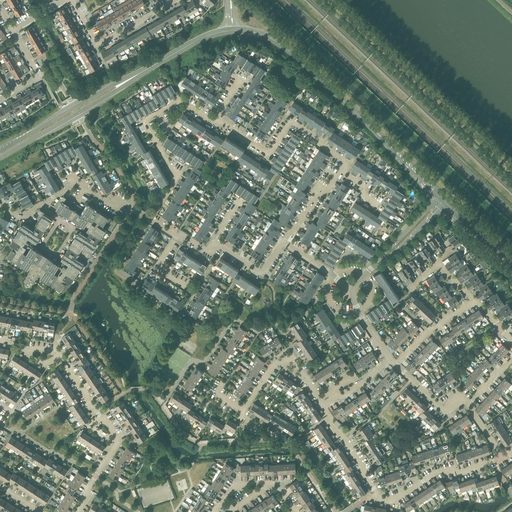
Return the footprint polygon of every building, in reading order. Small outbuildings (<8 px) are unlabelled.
[(130,0),(129,0),(126,2),(127,4),(131,12),(136,9),(131,2),(132,2),(130,0)] [(130,0),(132,2),(131,2),(136,9),(140,7),(136,0),(130,0)] [(188,4),(194,14),(199,11),(193,0),(192,1),(188,4)] [(126,2),(121,5),(123,7),(127,15),(131,12),(127,4),(126,2)] [(19,3),(10,8),(13,11),(12,12),(10,11),(8,13),(9,15),(20,8),(22,7),(19,3)] [(194,14),(188,4),(184,6),(188,14),(187,14),(189,17),(194,14)] [(118,9),(123,17),(127,15),(123,7),(121,5),(117,7),(118,9)] [(183,16),(187,14),(188,14),(184,6),(183,6),(179,8),(183,16)] [(25,12),(22,7),(20,8),(9,15),(10,16),(13,15),(13,13),(14,13),(16,17),(25,12)] [(58,17),(70,10),(69,8),(67,9),(66,11),(63,8),(56,12),(58,17)] [(174,11),(179,19),(183,16),(179,8),(174,11)] [(114,12),(118,20),(123,17),(118,9),(114,12)] [(70,10),(58,17),(61,21),(69,17),(67,13),(69,13),(71,12),(70,10)] [(179,19),(174,11),(170,14),(174,22),(179,19)] [(109,14),(114,22),(118,20),(114,12),(109,14)] [(114,22),(109,14),(105,17),(109,25),(114,22)] [(174,22),(170,14),(165,16),(170,24),(174,22)] [(170,24),(165,16),(161,19),(165,27),(170,24)] [(58,23),(61,27),(63,26),(75,19),(74,17),(72,18),(71,20),(69,17),(61,21),(58,23)] [(109,25),(105,17),(100,20),(105,27),(109,25)] [(75,19),(63,26),(66,30),(74,26),(72,22),(74,22),(76,21),(75,19)] [(156,21),(161,29),(165,27),(161,19),(156,21)] [(105,27),(100,20),(96,22),(100,30),(105,27)] [(161,29),(156,21),(152,24),(156,32),(161,29)] [(156,32),(152,24),(147,27),(152,34),(156,32)] [(23,38),(35,31),(32,26),(24,31),(26,35),(24,35),(22,36),(23,38)] [(74,26),(66,30),(68,35),(80,28),(79,26),(77,27),(76,29),(74,26)] [(142,30),(146,38),(151,35),(146,27),(142,30)] [(71,39),(79,34),(77,31),(78,31),(79,31),(81,30),(80,28),(68,35),(66,36),(69,40),(71,39)] [(137,32),(142,40),(146,38),(142,30),(137,32)] [(35,31),(23,38),(24,40),(26,38),(27,37),(27,36),(29,40),(38,35),(35,31)] [(133,35),(138,43),(142,40),(137,32),(133,35)] [(79,34),(71,39),(74,44),(82,39),(81,39),(85,37),(84,35),(82,36),(82,37),(81,38),(79,34)] [(27,45),(28,47),(41,40),(38,35),(29,40),(32,44),(31,44),(29,44),(27,45)] [(129,37),(133,45),(138,43),(133,35),(129,37)] [(124,40),(129,48),(133,45),(129,37),(124,40)] [(35,49),(43,45),(41,40),(28,47),(29,49),(31,48),(32,46),(33,46),(35,49)] [(120,43),(124,50),(129,48),(124,40),(120,43)] [(89,44),(88,42),(88,41),(86,43),(85,44),(85,45),(83,42),(83,41),(75,46),(78,50),(89,44)] [(115,45),(120,53),(124,50),(120,43),(115,45)] [(90,46),(89,44),(78,50),(80,55),(84,52),(88,50),(86,47),(86,46),(88,47),(90,46)] [(43,45),(35,49),(37,53),(36,54),(35,53),(32,55),(34,57),(38,54),(46,49),(43,45)] [(120,53),(115,45),(110,48),(111,48),(115,56),(120,53)] [(4,52),(9,61),(13,58),(11,54),(16,51),(14,47),(4,52)] [(106,51),(112,61),(117,58),(115,56),(111,48),(106,51)] [(238,64),(243,56),(241,54),(243,50),(241,49),(233,61),(238,64)] [(90,53),(88,50),(84,52),(80,55),(83,59),(86,57),(94,52),(93,50),(91,51),(91,53),(90,53)] [(112,61),(106,51),(102,54),(102,53),(101,53),(107,64),(112,61)] [(9,61),(4,52),(0,54),(0,60),(2,59),(4,63),(5,63),(9,61)] [(9,61),(14,69),(18,66),(16,63),(21,60),(19,55),(18,52),(16,53),(18,55),(13,58),(9,61)] [(85,64),(93,59),(91,55),(92,55),(93,55),(95,54),(94,52),(86,57),(83,59),(85,64)] [(243,56),(238,64),(242,67),(250,55),(248,54),(245,58),(243,56)] [(247,70),(252,62),(250,60),(252,56),(250,55),(242,67),(247,70)] [(93,59),(85,64),(88,68),(99,61),(98,59),(96,60),(96,62),(95,62),(93,59)] [(252,73),(259,61),(257,59),(254,63),(252,62),(247,70),(252,73)] [(14,69),(19,78),(23,75),(21,71),(26,68),(23,63),(24,63),(23,60),(21,61),(23,63),(18,66),(14,69)] [(14,69),(9,61),(5,63),(4,63),(0,65),(0,67),(2,71),(7,68),(9,71),(14,69)] [(100,63),(99,61),(88,68),(90,72),(98,68),(96,64),(97,64),(99,64),(100,63)] [(259,61),(252,73),(256,76),(261,68),(259,66),(261,62),(259,61)] [(235,68),(227,63),(226,66),(223,64),(221,66),(232,73),(235,68)] [(261,68),(256,76),(261,79),(268,67),(266,65),(263,69),(261,68)] [(232,73),(221,66),(220,68),(223,70),(221,72),(229,78),(232,73)] [(19,78),(14,69),(9,71),(5,74),(3,72),(2,72),(3,75),(4,74),(7,79),(12,76),(14,80),(19,78)] [(215,75),(226,82),(229,78),(221,72),(220,75),(217,73),(215,75)] [(226,82),(215,75),(214,77),(217,79),(215,82),(223,87),(226,82)] [(186,88),(193,77),(191,76),(189,79),(186,77),(181,85),(186,88)] [(191,91),(196,83),(193,82),(195,79),(193,77),(186,88),(191,91)] [(261,85),(253,80),(250,85),(261,92),(262,90),(259,88),(261,85)] [(36,89),(34,91),(38,98),(43,95),(39,89),(42,88),(39,82),(34,85),(36,89)] [(196,83),(191,91),(195,94),(202,83),(200,82),(198,85),(196,83)] [(202,83),(195,94),(200,97),(205,89),(202,87),(204,84),(202,83)] [(166,87),(173,99),(175,97),(173,94),(176,93),(171,85),(166,87)] [(247,89),(255,94),(256,92),(259,94),(261,92),(250,85),(247,89)] [(173,99),(166,87),(162,90),(166,98),(169,97),(170,100),(173,99)] [(27,89),(33,101),(38,98),(34,91),(31,92),(29,88),(27,89)] [(204,100),(211,89),(209,88),(207,91),(205,89),(200,97),(204,100)] [(24,96),(29,104),(33,101),(27,89),(25,91),(27,94),(24,96)] [(211,89),(204,100),(209,103),(214,95),(211,93),(213,90),(211,89)] [(244,94),(255,101),(256,99),(253,97),(255,94),(247,89),(244,94)] [(166,98),(162,90),(157,93),(163,104),(166,103),(164,100),(166,98)] [(163,104),(157,93),(152,96),(154,99),(157,104),(159,102),(161,105),(163,104)] [(214,95),(209,103),(213,106),(220,95),(218,93),(216,96),(214,95)] [(17,95),(24,106),(29,104),(24,96),(22,98),(20,94),(17,95)] [(255,101),(244,94),(241,98),(246,101),(246,102),(249,104),(250,101),(253,103),(255,101)] [(15,101),(21,111),(25,109),(24,106),(17,95),(15,96),(18,100),(15,101)] [(276,102),(284,107),(287,102),(275,95),(274,97),(278,100),(276,102)] [(147,97),(154,110),(159,107),(157,104),(154,99),(151,100),(149,96),(147,97)] [(243,106),(246,102),(246,101),(241,98),(238,96),(236,99),(233,97),(232,99),(243,106)] [(154,110),(147,97),(145,99),(147,103),(145,104),(149,112),(154,110)] [(8,100),(16,114),(21,111),(15,101),(12,103),(10,99),(8,100)] [(243,106),(232,99),(231,101),(234,103),(232,106),(240,111),(243,106)] [(6,107),(11,116),(16,114),(8,100),(6,101),(8,105),(6,107)] [(149,112),(145,104),(142,106),(140,102),(137,103),(144,115),(149,112)] [(284,107),(276,102),(275,104),(270,102),(269,104),(281,112),(284,107)] [(292,115),(299,105),(294,102),(289,109),(291,111),(289,114),(292,115)] [(144,115),(137,103),(135,104),(138,108),(135,110),(140,118),(144,115)] [(11,116),(6,107),(3,108),(1,105),(0,104),(0,108),(5,117),(6,119),(11,116)] [(270,111),(278,116),(281,112),(269,104),(268,106),(272,109),(270,111)] [(299,105),(292,115),(294,117),(296,114),(298,115),(303,108),(299,105)] [(240,111),(232,106),(231,108),(227,106),(226,108),(237,115),(240,111)] [(140,118),(135,110),(133,111),(130,107),(128,108),(135,120),(140,118)] [(135,120),(128,108),(126,110),(128,114),(126,115),(130,123),(135,120)] [(237,115),(226,108),(225,110),(228,112),(226,115),(234,120),(237,115)] [(303,108),(298,115),(300,117),(298,120),(301,121),(308,111),(303,108)] [(263,113),(275,121),(278,116),(270,111),(269,114),(265,111),(263,113)] [(307,121),(312,114),(308,111),(301,121),(303,123),(305,120),(307,121)] [(126,126),(130,123),(126,115),(123,117),(121,112),(119,114),(126,126)] [(183,124),(190,113),(188,112),(186,115),(183,113),(178,121),(183,124)] [(190,113),(183,124),(188,127),(193,119),(190,118),(192,115),(190,113)] [(275,121),(263,113),(262,115),(266,118),(264,120),(272,125),(275,121)] [(312,114),(307,121),(309,123),(306,128),(309,129),(310,127),(317,117),(312,114)] [(317,117),(310,127),(312,129),(314,126),(316,127),(321,119),(317,117)] [(192,130),(199,119),(197,118),(195,121),(193,119),(188,127),(192,130)] [(199,119),(192,130),(197,133),(202,125),(199,124),(201,121),(199,119)] [(318,135),(326,122),(321,119),(316,127),(319,129),(315,134),(318,135)] [(257,122),(269,130),(272,125),(264,120),(263,123),(259,120),(257,122)] [(269,130),(257,122),(256,124),(260,127),(258,129),(266,134),(269,130)] [(325,133),(330,125),(326,122),(318,135),(320,136),(323,132),(325,133)] [(125,132),(133,128),(131,123),(123,128),(125,132)] [(201,136),(208,125),(206,124),(204,127),(202,125),(197,133),(201,136)] [(208,125),(201,136),(206,139),(211,131),(208,130),(210,127),(208,125)] [(330,136),(335,128),(330,125),(325,133),(327,135),(330,136)] [(125,139),(136,133),(133,128),(125,132),(127,135),(124,137),(125,139)] [(335,128),(330,136),(328,139),(330,141),(328,144),(330,145),(338,134),(333,131),(335,128)] [(266,134),(258,129),(257,132),(253,129),(251,131),(263,139),(266,134)] [(210,142),(217,131),(215,130),(213,133),(211,131),(206,139),(210,142)] [(217,131),(210,142),(214,144),(219,136),(217,135),(219,132),(217,131)] [(291,138),(298,143),(301,138),(291,131),(289,133),(292,135),(291,138)] [(131,142),(139,137),(136,133),(125,139),(126,141),(129,139),(131,142)] [(167,148),(172,140),(170,139),(173,135),(170,133),(163,145),(167,148)] [(337,145),(342,137),(338,134),(330,145),(333,147),(335,144),(337,145)] [(226,148),(234,136),(231,135),(229,139),(226,137),(221,145),(226,148)] [(219,136),(214,144),(217,146),(222,138),(219,136)] [(234,136),(226,148),(231,151),(236,143),(233,141),(236,137),(234,136)] [(139,137),(131,142),(132,144),(129,146),(130,148),(141,142),(139,137)] [(342,137),(337,145),(339,147),(337,150),(340,151),(347,140),(342,137)] [(172,151),(180,139),(177,138),(175,142),(172,140),(167,148),(172,151)] [(298,143),(291,138),(289,140),(286,138),(285,140),(295,147),(298,143)] [(77,154),(85,149),(84,147),(88,144),(87,142),(85,143),(83,139),(79,142),(81,145),(75,149),(77,154)] [(172,151),(176,154),(184,143),(181,141),(182,141),(180,139),(172,151)] [(295,147),(285,140),(283,142),(286,144),(285,147),(292,152),(295,147)] [(346,151),(351,143),(347,140),(340,151),(342,153),(344,150),(346,151)] [(236,143),(231,151),(235,154),(243,142),(240,141),(238,145),(236,143)] [(141,142),(130,148),(132,151),(135,149),(136,151),(144,147),(141,142)] [(243,142),(235,154),(240,157),(245,149),(242,147),(245,143),(243,142)] [(351,143),(346,151),(348,153),(346,156),(349,157),(356,146),(351,143)] [(181,157),(189,145),(187,144),(184,148),(182,146),(177,154),(181,157)] [(186,160),(191,152),(188,151),(191,147),(189,145),(181,157),(186,160)] [(356,146),(349,157),(351,158),(353,155),(355,157),(360,149),(356,146)] [(144,147),(136,151),(138,154),(134,155),(136,158),(142,154),(147,151),(144,147)] [(292,152),(285,147),(283,149),(280,147),(279,149),(289,157),(292,152)] [(145,159),(153,154),(151,152),(155,150),(153,148),(147,151),(142,154),(145,159)] [(63,151),(70,162),(72,161),(70,158),(73,157),(68,149),(63,151)] [(85,149),(77,154),(80,158),(92,151),(91,149),(87,152),(85,149)] [(279,156),(286,161),(289,157),(279,149),(277,152),(280,153),(279,156)] [(190,163),(197,151),(196,150),(193,154),(191,152),(186,160),(190,163)] [(316,155),(324,160),(325,157),(328,159),(330,157),(319,150),(316,155)] [(59,154),(63,162),(66,161),(67,164),(70,162),(63,151),(59,154)] [(83,163),(91,158),(89,156),(93,154),(92,151),(80,158),(81,160),(83,163)] [(194,166),(200,158),(197,157),(200,153),(197,151),(190,163),(194,166)] [(63,162),(59,154),(54,157),(60,168),(63,167),(61,163),(63,162)] [(148,164),(159,157),(157,155),(154,157),(153,154),(145,159),(148,164)] [(247,155),(242,163),(239,167),(242,168),(244,164),(247,166),(252,158),(247,155)] [(313,159),(324,166),(325,164),(322,162),(324,160),(316,155),(313,159)] [(200,158),(194,166),(199,169),(207,157),(205,156),(202,160),(200,158)] [(252,158),(247,166),(251,169),(258,158),(256,156),(254,159),(252,158)] [(273,159),(284,166),(286,161),(279,156),(277,158),(274,156),(273,159)] [(49,159),(54,167),(56,166),(58,169),(60,168),(54,157),(49,159)] [(150,168),(158,164),(157,161),(160,159),(159,157),(148,164),(150,168)] [(91,158),(83,163),(85,168),(98,161),(96,158),(92,161),(91,158)] [(256,172),(261,164),(259,162),(260,159),(258,158),(251,169),(256,172)] [(284,166),(273,159),(271,161),(274,163),(273,165),(281,170),(284,166)] [(310,164),(318,169),(319,166),(322,168),(324,166),(313,159),(310,164)] [(355,173),(362,163),(357,160),(352,167),(354,169),(352,172),(355,173)] [(98,161),(85,168),(88,173),(91,171),(96,168),(95,165),(99,163),(98,161)] [(361,173),(366,166),(362,163),(355,173),(357,175),(359,172),(361,173)] [(158,164),(150,168),(153,173),(164,167),(163,164),(160,166),(158,164)] [(261,164),(256,172),(258,173),(256,177),(258,179),(265,167),(261,164)] [(318,169),(310,164),(307,168),(318,175),(319,173),(316,171),(318,169)] [(41,175),(49,170),(46,165),(34,172),(35,175),(40,172),(41,175)] [(364,179),(371,169),(366,166),(361,173),(363,175),(361,178),(364,179)] [(164,167),(153,173),(156,178),(164,173),(162,171),(165,169),(164,167)] [(265,178),(270,170),(265,167),(258,179),(260,180),(263,176),(265,178)] [(96,168),(91,171),(97,180),(108,173),(106,171),(103,173),(102,170),(99,172),(96,168)] [(318,175),(307,168),(304,173),(312,178),(313,175),(316,177),(318,175)] [(371,169),(364,179),(366,181),(368,178),(370,179),(375,172),(371,169)] [(40,182),(52,175),(49,170),(41,175),(42,177),(38,180),(40,182)] [(199,176),(191,170),(190,173),(187,171),(185,173),(196,180),(199,176)] [(270,170),(265,178),(267,179),(265,183),(267,185),(275,173),(270,170)] [(373,185),(380,175),(375,172),(370,179),(372,181),(371,184),(373,185)] [(108,173),(97,180),(99,185),(107,180),(106,178),(109,176),(108,173)] [(164,173),(156,178),(158,182),(169,176),(168,174),(165,175),(164,173)] [(196,180),(185,173),(184,175),(187,177),(185,180),(193,185),(196,180)] [(301,177),(312,184),(313,182),(310,180),(312,178),(304,173),(301,177)] [(46,184),(54,179),(52,175),(40,182),(41,184),(45,182),(46,184)] [(231,190),(236,182),(234,180),(236,176),(234,175),(226,187),(231,190)] [(380,175),(373,185),(375,187),(377,184),(379,185),(384,177),(380,175)] [(384,177),(379,185),(384,188),(391,176),(389,175),(387,179),(384,177)] [(169,176),(158,182),(161,187),(169,183),(168,180),(171,178),(169,176)] [(388,191),(393,183),(391,182),(393,178),(391,176),(384,188),(388,191)] [(312,184),(301,177),(298,182),(306,187),(307,184),(310,186),(312,184)] [(15,190),(23,185),(21,183),(26,180),(24,178),(12,185),(15,190)] [(45,191),(57,184),(54,179),(46,184),(48,187),(44,189),(45,191)] [(236,193),(243,181),(241,179),(238,184),(236,182),(231,190),(236,193)] [(102,189),(113,183),(112,181),(109,182),(107,180),(99,185),(102,189)] [(193,185),(185,180),(184,182),(181,180),(179,182),(190,189),(193,185)] [(240,196),(245,188),(243,186),(245,182),(243,181),(236,193),(240,196)] [(5,185),(10,193),(11,192),(15,190),(12,185),(10,182),(5,185)] [(180,188),(187,194),(190,189),(179,182),(178,184),(181,186),(180,188)] [(113,183),(102,189),(105,194),(113,190),(111,187),(114,185),(113,183)] [(336,186),(347,193),(350,188),(342,183),(340,186),(337,184),(336,186)] [(57,184),(45,191),(46,193),(50,191),(52,194),(60,189),(57,184)] [(10,193),(5,185),(1,188),(7,199),(9,197),(8,194),(10,193)] [(17,195),(30,188),(28,185),(24,188),(23,185),(15,190),(16,192),(17,195)] [(245,188),(240,196),(245,199),(252,187),(250,185),(248,189),(245,188)] [(347,193),(336,186),(335,188),(338,190),(336,192),(344,197),(347,193)] [(252,187),(245,199),(249,202),(254,194),(252,192),(254,188),(252,187)] [(30,188),(17,195),(20,199),(28,195),(27,192),(31,190),(30,188)] [(187,194),(180,188),(178,191),(175,189),(174,191),(184,198),(187,194)] [(295,193),(306,200),(307,198),(304,196),(306,193),(298,188),(296,192),(295,193)] [(214,192),(225,199),(228,194),(220,189),(219,192),(216,190),(214,192)] [(393,194),(401,199),(402,197),(406,199),(408,197),(396,189),(394,192),(393,194)] [(174,198),(181,203),(184,198),(174,191),(172,193),(175,195),(174,198)] [(254,194),(249,202),(254,205),(262,193),(259,191),(257,195),(254,194)] [(215,198),(222,204),(225,199),(214,192),(213,194),(216,196),(215,198)] [(330,195),(341,202),(344,197),(336,192),(335,194),(332,193),(330,195)] [(292,197),(300,202),(302,200),(305,202),(306,200),(295,193),(292,197)] [(390,198),(402,206),(403,204),(399,201),(401,199),(393,194),(390,198)] [(28,195),(20,199),(23,204),(28,201),(35,197),(34,195),(30,197),(28,195)] [(341,202),(330,195),(329,197),(332,199),(330,201),(338,206),(341,202)] [(61,200),(71,206),(73,202),(63,196),(61,200)] [(36,199),(35,197),(28,201),(23,204),(26,209),(34,204),(32,202),(36,199)] [(300,202),(292,197),(289,202),(300,209),(302,207),(298,205),(300,202)] [(181,203),(174,198),(171,202),(183,210),(184,208),(180,205),(181,203)] [(222,204),(215,198),(213,201),(210,199),(209,201),(219,208),(222,204)] [(387,203),(395,208),(396,206),(400,208),(402,206),(390,198),(387,203)] [(355,213),(360,205),(358,203),(360,200),(357,199),(350,210),(355,213)] [(219,208),(209,201),(207,203),(210,205),(209,208),(216,213),(219,208)] [(324,204),(335,211),(338,206),(330,201),(329,204),(326,202),(324,204)] [(60,265),(48,257),(32,247),(31,248),(27,246),(29,243),(26,242),(28,238),(36,243),(52,219),(44,214),(34,230),(24,224),(10,244),(14,247),(7,257),(28,270),(28,269),(30,271),(27,277),(25,275),(21,281),(27,285),(29,282),(33,284),(38,276),(40,277),(40,278),(63,293),(69,285),(66,284),(67,281),(71,284),(84,263),(81,261),(83,259),(88,262),(93,254),(88,251),(89,249),(92,251),(106,230),(102,228),(104,226),(105,227),(111,219),(88,205),(81,215),(61,202),(56,209),(84,228),(89,220),(93,222),(87,231),(89,233),(87,236),(80,231),(61,260),(69,265),(67,268),(64,266),(62,269),(59,267),(60,265)] [(168,207),(176,212),(177,209),(181,212),(183,210),(171,202),(168,207)] [(286,206),(294,211),(296,209),(299,211),(300,209),(289,202),(286,206)] [(360,205),(355,213),(360,216),(367,205),(364,203),(362,207),(360,205)] [(395,208),(387,203),(384,208),(396,215),(397,213),(393,210),(395,208)] [(82,208),(76,204),(73,208),(80,212),(82,208)] [(286,206),(284,204),(281,209),(283,211),(294,218),(296,216),(293,214),(294,211),(286,206)] [(335,211),(324,204),(323,206),(326,208),(324,210),(332,215),(335,211)] [(367,205),(360,216),(364,219),(369,211),(367,209),(369,206),(367,205)] [(254,211),(246,206),(244,209),(242,207),(240,209),(251,216),(254,211)] [(165,211),(177,219),(178,217),(174,214),(176,212),(168,207),(165,211)] [(216,213),(209,208),(207,210),(204,208),(203,210),(213,217),(216,213)] [(251,216),(238,208),(237,210),(242,213),(240,215),(248,220),(251,216)] [(396,215),(384,208),(381,212),(389,217),(390,215),(394,217),(396,215)] [(213,217),(203,210),(201,212),(204,214),(203,217),(206,219),(210,222),(211,222),(213,217)] [(318,213),(329,220),(332,215),(324,210),(323,213),(320,211),(318,213)] [(177,219),(165,211),(162,216),(170,221),(171,218),(175,221),(177,219)] [(280,215),(288,221),(290,218),(293,220),(294,218),(283,211),(280,215)] [(366,226),(374,214),(369,211),(364,219),(366,220),(364,224),(366,226)] [(389,217),(381,212),(380,214),(378,217),(383,220),(386,222),(389,217)] [(318,219),(326,224),(329,220),(318,213),(317,215),(320,217),(318,219)] [(374,214),(366,226),(368,227),(371,223),(373,225),(378,217),(377,216),(374,214)] [(248,220),(240,215),(239,218),(236,216),(234,218),(245,225),(248,220)] [(288,221),(280,215),(277,220),(282,223),(288,227),(290,225),(287,223),(288,221)] [(0,222),(6,226),(9,221),(1,216),(0,218),(0,222)] [(378,217),(373,225),(375,226),(373,230),(375,232),(383,220),(378,217)] [(245,225),(234,218),(233,220),(236,222),(234,224),(242,229),(245,225)] [(274,220),(271,223),(279,228),(281,225),(282,223),(277,220),(274,218),(274,220)] [(107,228),(111,231),(117,221),(113,219),(107,228)] [(203,223),(213,230),(215,228),(212,226),(214,224),(211,222),(210,222),(206,219),(203,223)] [(306,225),(317,232),(320,227),(312,222),(311,224),(308,222),(306,225)] [(200,228),(207,233),(209,230),(212,232),(213,230),(203,223),(200,228)] [(279,228),(271,223),(268,227),(279,234),(281,232),(278,230),(279,228)] [(231,229),(243,236),(244,234),(240,232),(242,229),(234,224),(231,229)] [(317,232),(306,225),(305,227),(308,229),(306,231),(314,236),(317,232)] [(148,231),(159,238),(160,236),(157,234),(159,231),(151,226),(148,231)] [(279,234),(268,227),(265,232),(273,237),(275,234),(278,236),(279,234)] [(197,232),(208,239),(209,237),(206,235),(207,233),(200,228),(197,232)] [(347,243),(352,236),(350,234),(352,230),(350,228),(342,240),(347,243)] [(228,233),(236,238),(238,236),(242,239),(243,236),(231,229),(228,233)] [(145,236),(153,241),(155,238),(158,240),(159,238),(148,231),(145,236)] [(300,234),(311,241),(314,236),(306,231),(305,234),(302,232),(300,234)] [(208,239),(197,232),(194,237),(201,242),(203,239),(206,241),(208,239)] [(273,237),(265,232),(263,236),(273,243),(275,241),(272,239),(273,237)] [(311,241),(298,232),(297,234),(302,238),(300,240),(308,245),(311,241)] [(236,238),(228,233),(225,238),(237,246),(239,243),(235,241),(236,238)] [(351,246),(359,234),(357,233),(354,237),(352,236),(347,243),(351,246)] [(356,249),(361,241),(359,240),(361,236),(359,234),(351,246),(356,249)] [(440,234),(433,238),(441,251),(442,251),(445,250),(441,244),(445,242),(440,234)] [(142,240),(153,247),(155,245),(152,243),(153,241),(145,236),(142,240)] [(260,241),(267,246),(269,243),(272,245),(273,243),(263,236),(260,241)] [(451,244),(452,243),(457,240),(454,236),(448,240),(451,244)] [(428,242),(429,245),(433,250),(436,248),(440,253),(442,251),(441,251),(433,238),(428,242)] [(336,243),(344,248),(347,244),(339,239),(336,243)] [(361,241),(356,249),(361,252),(368,240),(366,239),(363,243),(361,241)] [(458,239),(457,240),(452,243),(456,248),(461,244),(458,239)] [(153,247),(142,240),(139,245),(147,250),(149,247),(152,249),(153,247)] [(365,255),(370,247),(368,246),(370,242),(368,240),(361,252),(365,255)] [(257,245),(267,252),(269,250),(266,248),(267,246),(260,241),(257,245)] [(329,245),(341,252),(344,248),(336,243),(335,245),(331,243),(329,245)] [(137,249),(147,256),(149,254),(146,252),(147,250),(139,245),(137,249)] [(267,252),(257,245),(254,250),(261,255),(263,253),(266,255),(267,252)] [(330,252),(338,257),(341,252),(329,245),(328,247),(332,250),(330,252)] [(370,247),(365,255),(370,258),(378,246),(375,245),(373,249),(370,247)] [(429,245),(423,249),(432,262),(435,260),(431,254),(435,252),(433,250),(429,245)] [(179,259),(186,248),(184,247),(182,250),(179,248),(174,256),(179,259)] [(184,262),(189,254),(186,253),(188,250),(186,248),(179,259),(184,262)] [(147,256),(137,249),(134,254),(141,259),(143,256),(146,258),(147,256)] [(423,249),(418,252),(423,260),(426,258),(430,263),(432,262),(423,249)] [(261,255),(254,250),(251,255),(261,262),(263,259),(260,257),(261,255)] [(338,257),(330,252),(329,254),(325,252),(323,254),(335,262),(338,257)] [(189,254),(184,262),(188,265),(195,254),(193,253),(191,256),(189,254)] [(425,262),(418,253),(412,257),(413,259),(422,272),(425,270),(421,265),(425,262)] [(445,267),(446,268),(455,263),(460,259),(462,258),(461,257),(459,258),(456,253),(448,259),(450,262),(445,266),(445,267)] [(141,259),(134,254),(131,258),(141,265),(143,263),(140,261),(141,259)] [(195,254),(188,265),(193,268),(198,260),(195,259),(197,256),(195,254)] [(335,262),(323,254),(322,256),(326,259),(324,261),(332,266),(335,262)] [(288,259),(299,266),(300,264),(297,262),(299,260),(291,255),(288,259)] [(220,268),(227,257),(225,256),(223,259),(221,257),(216,265),(220,268)] [(225,271),(230,263),(228,262),(230,259),(227,257),(220,268),(225,271)] [(141,265),(131,258),(128,263),(135,268),(137,265),(140,267),(141,265)] [(456,270),(458,269),(464,265),(463,265),(464,265),(466,263),(462,258),(460,259),(455,263),(446,268),(448,271),(454,267),(456,270)] [(197,271),(204,260),(202,259),(200,262),(198,260),(193,268),(197,271)] [(285,264),(293,269),(294,267),(298,269),(299,266),(288,259),(285,264)] [(413,259),(408,263),(409,265),(413,270),(416,268),(420,273),(422,272),(413,259)] [(204,260),(197,271),(202,274),(207,266),(204,265),(206,262),(204,260)] [(230,274),(236,263),(234,262),(232,265),(230,263),(225,271),(230,274)] [(455,276),(457,278),(464,273),(472,268),(468,262),(466,263),(464,265),(463,265),(464,265),(458,269),(461,272),(455,276)] [(135,268),(128,263),(125,267),(135,275),(137,272),(134,270),(135,268)] [(236,263),(230,274),(234,277),(239,269),(237,268),(239,265),(236,263)] [(293,269),(285,264),(282,268),(293,275),(294,273),(291,271),(293,269)] [(415,273),(413,270),(409,265),(403,269),(404,269),(412,282),(415,280),(411,275),(415,273)] [(293,275),(282,268),(279,273),(287,278),(289,276),(292,278),(293,275)] [(476,274),(472,268),(464,273),(457,278),(458,281),(464,277),(466,280),(468,278),(476,274)] [(377,281),(384,276),(383,274),(386,272),(384,269),(374,276),(377,281)] [(410,284),(412,282),(404,269),(403,269),(398,273),(403,281),(406,278),(410,284)] [(311,274),(322,281),(325,277),(317,272),(315,274),(312,272),(311,274)] [(287,278),(279,273),(276,277),(287,284),(289,282),(287,282),(289,279),(287,278)] [(465,286),(467,288),(482,278),(482,276),(479,278),(476,273),(476,274),(468,278),(471,282),(465,286)] [(242,275),(237,283),(241,286),(248,275),(246,274),(244,277),(242,275)] [(322,281),(311,274),(310,276),(313,278),(311,281),(319,286),(322,281)] [(209,282),(217,287),(220,282),(209,275),(208,277),(211,279),(209,282)] [(246,289),(251,281),(248,280),(250,277),(248,275),(241,286),(246,289)] [(430,287),(444,278),(442,275),(436,279),(434,276),(426,281),(430,287)] [(146,290),(151,282),(149,281),(151,278),(148,276),(141,287),(146,290)] [(380,286),(390,278),(389,276),(386,278),(384,276),(377,281),(380,286)] [(287,284),(276,277),(273,282),(281,287),(283,285),(286,287),(287,284)] [(390,278),(380,286),(383,290),(390,285),(389,283),(392,281),(390,278)] [(444,278),(430,287),(434,293),(437,291),(442,288),(442,287),(440,284),(445,280),(444,278)] [(483,279),(482,278),(467,288),(469,291),(474,287),(476,290),(479,289),(484,285),(481,280),(483,279)] [(251,281),(246,289),(250,292),(257,281),(255,280),(253,283),(251,281)] [(151,282),(146,290),(150,293),(157,282),(155,281),(153,284),(151,282)] [(257,281),(250,292),(255,295),(260,287),(257,286),(259,283),(257,281)] [(319,286),(311,281),(310,283),(307,281),(305,283),(316,290),(319,286)] [(157,282),(150,293),(155,296),(160,288),(158,287),(160,284),(157,282)] [(203,284),(214,291),(217,287),(209,282),(207,284),(204,282),(203,284)] [(316,290),(305,283),(304,285),(307,287),(305,290),(309,292),(313,295),(315,292),(316,290)] [(486,283),(484,285),(479,289),(481,292),(476,295),(477,298),(486,292),(490,289),(486,283)] [(214,291),(203,284),(202,286),(205,288),(203,291),(211,296),(214,291)] [(390,285),(383,290),(386,295),(396,287),(395,285),(392,287),(390,285)] [(437,291),(441,297),(446,294),(454,288),(452,285),(447,289),(444,286),(442,287),(442,288),(437,291)] [(160,288),(155,296),(159,299),(167,288),(164,287),(162,290),(160,288)] [(389,299),(397,294),(395,292),(398,290),(396,287),(386,295),(389,299)] [(164,302),(169,294),(167,293),(169,290),(167,288),(159,299),(164,302)] [(450,294),(455,290),(454,288),(446,294),(441,297),(445,303),(447,301),(452,297),(450,294)] [(299,292),(294,289),(292,292),(299,296),(301,296),(299,299),(307,304),(310,299),(299,292)] [(492,292),(490,289),(486,292),(477,298),(479,300),(484,297),(487,300),(489,299),(489,298),(492,297),(494,295),(492,292)] [(299,292),(310,299),(313,295),(309,292),(305,290),(304,292),(301,290),(299,292)] [(197,293),(208,300),(211,296),(203,291),(202,293),(199,291),(197,293)] [(168,305),(176,294),(173,293),(171,296),(169,294),(164,302),(168,305)] [(208,300),(197,293),(196,295),(199,297),(197,300),(205,305),(208,300)] [(488,308),(501,299),(497,293),(494,295),(492,297),(489,298),(489,299),(491,302),(486,305),(488,308)] [(173,308),(178,300),(176,299),(178,296),(176,294),(168,305),(173,308)] [(397,294),(389,299),(392,304),(403,297),(401,294),(398,296),(397,294)] [(407,305),(409,307),(411,305),(410,304),(416,298),(412,294),(406,300),(409,303),(407,305)] [(455,295),(452,297),(447,301),(451,307),(464,298),(462,295),(457,299),(455,295)] [(414,308),(420,301),(416,298),(410,304),(411,305),(414,308)] [(178,300),(173,308),(178,311),(185,300),(182,299),(181,302),(178,300)] [(386,301),(384,302),(389,310),(392,308),(394,307),(392,304),(389,299),(386,301)] [(501,299),(488,308),(489,310),(495,307),(497,310),(500,309),(499,308),(505,305),(501,299)] [(205,305),(197,300),(196,302),(193,300),(191,302),(202,309),(205,305)] [(415,313),(417,314),(419,313),(418,312),(424,305),(420,301),(414,308),(417,311),(415,313)] [(191,309),(199,314),(202,309),(191,302),(190,304),(193,306),(191,309)] [(389,310),(384,302),(380,305),(388,317),(390,315),(387,311),(389,310)] [(498,318),(511,309),(507,303),(505,305),(499,308),(500,309),(502,312),(496,315),(498,318)] [(375,308),(380,316),(383,314),(385,318),(388,317),(380,305),(375,308)] [(422,315),(428,309),(424,305),(418,312),(419,313),(422,315)] [(315,320),(326,313),(323,308),(315,313),(317,316),(314,318),(315,320)] [(371,311),(379,323),(381,321),(378,317),(380,316),(375,308),(371,311)] [(199,314),(191,309),(190,311),(187,309),(185,312),(196,319),(199,314)] [(423,320),(425,322),(426,320),(425,319),(432,312),(428,309),(422,315),(425,318),(423,320)] [(511,310),(511,309),(498,318),(500,320),(505,317),(507,320),(511,317),(511,310)] [(474,310),(472,312),(473,314),(474,313),(479,321),(484,317),(479,310),(475,312),(474,310)] [(379,323),(371,311),(366,314),(371,322),(374,320),(376,324),(379,323)] [(436,316),(432,312),(425,319),(426,320),(430,323),(436,316)] [(321,322),(329,317),(326,313),(315,320),(317,322),(320,320),(321,322)] [(470,316),(475,324),(479,321),(474,313),(473,314),(470,316)] [(475,324),(470,316),(466,318),(465,316),(463,318),(464,320),(465,319),(470,327),(475,324)] [(329,317),(321,322),(323,325),(319,327),(320,330),(332,322),(329,317)] [(465,319),(464,320),(461,322),(466,330),(470,327),(465,319)] [(412,321),(408,326),(415,332),(416,331),(419,328),(412,321)] [(290,332),(292,334),(294,333),(293,332),(301,327),(297,322),(290,327),(292,331),(290,332)] [(332,322),(320,330),(322,332),(326,329),(327,331),(335,326),(332,322)] [(456,322),(454,324),(455,326),(456,325),(461,333),(466,330),(461,322),(457,324),(456,322)] [(354,326),(362,338),(364,336),(362,332),(364,331),(359,323),(354,326)] [(457,336),(461,333),(456,325),(455,326),(451,328),(453,330),(457,336)] [(235,329),(234,331),(236,332),(237,331),(244,336),(247,331),(240,326),(237,330),(235,329)] [(335,326),(327,331),(329,334),(325,336),(326,339),(330,336),(338,331),(335,326)] [(362,338),(354,326),(350,329),(355,337),(357,335),(360,339),(362,338)] [(416,334),(418,332),(416,331),(415,332),(408,326),(405,329),(410,334),(409,334),(411,336),(414,333),(416,334)] [(296,336),(304,331),(301,327),(293,332),(294,333),(296,336)] [(406,338),(407,337),(409,334),(410,334),(405,329),(403,328),(399,332),(406,338)] [(350,329),(345,332),(353,344),(355,342),(357,340),(355,337),(350,329)] [(448,331),(446,332),(447,334),(449,333),(454,341),(458,338),(457,336),(453,330),(450,333),(448,331)] [(234,335),(241,340),(244,336),(237,331),(236,332),(234,335)] [(304,331),(296,336),(299,340),(299,341),(305,337),(307,336),(304,331)] [(338,331),(330,336),(332,338),(333,340),(336,338),(341,335),(340,333),(338,331)] [(353,344),(345,332),(341,335),(346,343),(348,341),(351,345),(353,344)] [(407,340),(408,339),(407,337),(406,338),(399,332),(396,336),(402,342),(405,339),(407,340)] [(62,343),(64,345),(66,344),(65,343),(73,337),(70,333),(62,338),(64,342),(62,343)] [(444,336),(449,344),(454,341),(449,333),(447,334),(444,336)] [(230,338),(228,340),(230,341),(231,340),(238,345),(241,340),(234,335),(231,339),(230,338)] [(346,343),(341,335),(336,338),(344,350),(346,348),(344,344),(346,343)] [(449,344),(444,336),(442,338),(439,335),(437,336),(444,347),(449,344)] [(402,342),(396,336),(392,340),(398,346),(399,345),(402,342)] [(68,347),(76,342),(73,337),(65,343),(66,344),(68,347)] [(277,337),(273,340),(278,348),(279,347),(282,344),(277,337)] [(294,342),(296,344),(298,343),(300,346),(308,341),(305,337),(299,341),(299,340),(297,342),(296,341),(294,342)] [(428,344),(434,350),(439,346),(429,337),(428,339),(430,341),(428,344)] [(228,344),(235,350),(238,345),(231,340),(230,341),(228,344)] [(278,350),(280,349),(279,347),(278,348),(273,340),(268,343),(273,351),(277,348),(278,350)] [(399,348),(401,346),(399,345),(398,346),(392,340),(388,344),(395,350),(398,347),(399,348)] [(300,351),(302,353),(304,352),(303,351),(311,346),(308,341),(300,346),(302,350),(300,351)] [(68,352),(70,354),(72,353),(71,352),(79,347),(76,342),(68,347),(70,351),(68,352)] [(273,351),(268,343),(264,346),(269,354),(270,353),(273,351)] [(235,350),(228,344),(225,349),(230,353),(232,354),(235,350)] [(424,345),(422,347),(424,348),(425,347),(431,354),(434,350),(428,344),(425,347),(424,345)] [(502,344),(498,348),(505,354),(506,353),(509,350),(502,344)] [(221,345),(220,348),(222,349),(220,352),(227,357),(230,353),(225,349),(223,348),(224,347),(221,345)] [(269,356),(271,355),(270,353),(269,354),(264,346),(259,349),(264,357),(268,354),(269,356)] [(306,355),(314,350),(311,346),(303,351),(304,352),(306,355)] [(74,356),(82,351),(79,347),(71,352),(72,353),(74,356)] [(421,351),(427,358),(431,354),(425,347),(424,348),(421,351)] [(506,357),(507,355),(506,353),(505,354),(498,348),(495,352),(501,358),(504,355),(506,357)] [(314,350),(306,355),(308,358),(305,360),(306,362),(317,355),(314,350)] [(74,361),(76,363),(78,362),(77,361),(85,356),(82,351),(74,356),(76,360),(74,361)] [(416,353),(415,355),(416,356),(417,355),(424,362),(427,358),(421,351),(418,354),(416,353)] [(216,355),(214,357),(216,358),(217,357),(224,362),(227,357),(220,352),(217,356),(216,355)] [(372,352),(367,355),(372,362),(373,361),(377,359),(372,352)] [(501,358),(495,352),(491,356),(498,362),(498,361),(501,358)] [(9,363),(14,366),(19,358),(18,358),(14,355),(9,363)] [(372,365),(374,363),(373,361),(372,362),(367,355),(363,358),(368,365),(371,363),(372,365)] [(413,359),(420,365),(424,362),(417,355),(416,356),(413,359)] [(19,369),(24,361),(20,359),(22,357),(19,356),(18,358),(19,358),(14,366),(19,369)] [(88,360),(85,356),(77,361),(78,362),(80,365),(86,362),(88,360)] [(498,365),(500,363),(498,361),(498,362),(491,356),(487,360),(492,364),(492,365),(494,366),(497,363),(498,365)] [(214,361),(221,366),(224,362),(217,357),(216,358),(214,361)] [(258,357),(255,362),(262,367),(263,366),(265,362),(258,357)] [(342,357),(337,360),(342,368),(343,367),(347,364),(342,357)] [(368,365),(363,358),(358,361),(363,368),(364,368),(368,365)] [(486,358),(482,362),(488,368),(489,368),(492,365),(492,364),(487,360),(486,358)] [(409,361),(407,363),(409,364),(410,363),(416,369),(420,365),(413,359),(411,362),(409,361)] [(342,370),(344,369),(343,367),(342,368),(337,360),(332,363),(338,371),(341,368),(342,370)] [(24,361),(19,369),(23,372),(28,364),(27,364),(24,361)] [(210,364),(208,366),(210,367),(211,366),(219,371),(221,366),(214,361),(212,365),(210,364)] [(363,371),(365,369),(364,368),(363,368),(358,361),(353,364),(358,371),(362,369),(363,371)] [(28,375),(33,367),(29,365),(31,363),(28,362),(27,364),(28,364),(23,372),(28,375)] [(89,366),(86,362),(80,365),(78,366),(80,370),(78,371),(79,372),(80,374),(82,372),(81,371),(89,366)] [(263,369),(265,367),(263,366),(262,367),(255,362),(252,366),(259,371),(261,368),(263,369)] [(489,371),(491,369),(489,368),(488,368),(482,362),(478,366),(485,372),(487,369),(489,371)] [(338,371),(332,363),(328,366),(333,374),(334,373),(338,371)] [(412,373),(416,369),(410,363),(409,364),(406,367),(412,373)] [(84,376),(92,371),(89,366),(81,371),(82,372),(84,376)] [(215,376),(219,371),(211,366),(210,367),(208,371),(215,376)] [(259,371),(252,366),(249,371),(256,376),(257,375),(259,371)] [(333,376),(335,375),(334,373),(333,374),(328,366),(323,369),(329,377),(332,374),(333,376)] [(485,372),(478,366),(474,370),(481,376),(482,375),(485,372)] [(33,367),(28,375),(32,378),(37,370),(36,369),(33,367)] [(40,369),(37,367),(36,369),(37,370),(32,378),(37,381),(42,373),(38,371),(40,369)] [(53,379),(60,374),(58,370),(60,369),(59,367),(57,368),(57,369),(50,374),(53,379)] [(192,369),(190,372),(192,373),(193,372),(200,377),(203,372),(196,367),(193,371),(192,369)] [(329,377),(323,369),(319,372),(324,380),(325,379),(329,377)] [(388,371),(386,372),(387,374),(388,373),(395,379),(399,375),(392,369),(389,372),(388,371)] [(482,379),(483,377),(482,375),(481,376),(474,370),(471,374),(477,380),(480,377),(482,379)] [(92,371),(84,376),(86,379),(84,380),(86,382),(88,381),(87,380),(95,375),(92,371)] [(257,378),(259,376),(257,375),(256,376),(249,371),(246,375),(253,380),(256,377),(257,378)] [(190,376),(197,381),(200,377),(193,372),(192,373),(190,376)] [(324,382),(326,381),(325,379),(324,380),(319,372),(314,375),(319,383),(323,380),(324,382)] [(451,372),(446,375),(451,383),(452,382),(456,380),(451,372)] [(274,381),(279,384),(284,376),(283,376),(279,373),(274,381)] [(385,377),(391,383),(395,379),(388,373),(387,374),(385,377)] [(60,374),(53,379),(56,383),(63,378),(63,377),(60,374)] [(286,375),(284,374),(283,376),(284,376),(279,384),(278,386),(282,389),(284,387),(289,379),(285,377),(286,375)] [(477,380),(471,374),(467,378),(473,384),(474,383),(477,380)] [(90,385),(98,380),(95,375),(87,380),(88,381),(90,385)] [(253,380),(246,375),(243,380),(250,385),(251,384),(253,380)] [(441,378),(446,386),(450,384),(451,385),(453,384),(452,382),(451,383),(446,375),(441,378)] [(56,383),(59,388),(66,383),(68,381),(66,378),(65,376),(63,377),(63,378),(56,383)] [(186,378),(184,381),(186,382),(187,381),(194,386),(197,381),(190,376),(187,380),(186,378)] [(380,378),(378,380),(380,382),(381,381),(388,387),(391,383),(385,377),(382,380),(380,378)] [(446,386),(441,378),(437,381),(442,389),(443,388),(446,386)] [(474,387),(476,385),(474,383),(473,384),(467,378),(463,382),(470,388),(473,385),(474,387)] [(500,380),(499,381),(500,383),(501,382),(508,388),(511,384),(505,378),(502,381),(500,380)] [(289,379),(284,387),(288,390),(293,382),(292,382),(289,379)] [(90,389),(92,391),(94,390),(93,389),(101,384),(98,380),(90,385),(92,388),(90,389)] [(251,387),(253,385),(251,384),(250,385),(243,380),(240,384),(247,389),(250,386),(251,387)] [(293,382),(288,390),(295,394),(301,388),(298,386),(298,385),(294,383),(295,381),(293,380),(292,382),(293,382)] [(184,385),(191,391),(194,386),(187,381),(186,382),(184,385)] [(377,385),(384,391),(388,387),(381,381),(380,382),(377,385)] [(442,391),(444,390),(443,388),(442,389),(437,381),(432,385),(437,392),(441,390),(442,391)] [(497,386),(504,392),(508,388),(501,382),(500,383),(497,386)] [(66,383),(59,388),(62,392),(69,387),(69,386),(66,383)] [(96,394),(104,389),(101,384),(93,389),(94,390),(96,394)] [(247,389),(240,384),(237,389),(244,394),(245,393),(247,389)] [(65,397),(72,392),(70,388),(72,387),(71,385),(69,386),(69,387),(62,392),(65,397)] [(373,386),(371,388),(373,390),(374,389),(380,395),(384,391),(377,385),(374,388),(373,386)] [(504,392),(497,386),(494,389),(493,388),(491,389),(493,391),(494,390),(500,396),(504,392)] [(6,398),(11,390),(6,387),(1,395),(2,396),(6,398)] [(401,395),(405,399),(411,392),(410,391),(407,388),(401,395)] [(104,389),(96,394),(98,397),(96,398),(98,400),(100,399),(99,398),(107,393),(104,389)] [(246,396),(247,394),(245,393),(244,394),(237,389),(234,394),(241,398),(244,395),(246,396)] [(363,394),(361,395),(366,403),(370,400),(370,399),(373,398),(369,394),(368,395),(363,389),(361,391),(363,394)] [(373,390),(370,393),(378,400),(382,396),(380,395),(374,389),(373,390)] [(8,402),(10,403),(11,401),(10,401),(15,393),(11,390),(6,398),(9,400),(8,402)] [(174,404),(179,396),(176,394),(178,391),(176,390),(169,400),(174,404)] [(413,391),(412,390),(410,391),(411,392),(405,399),(409,402),(415,396),(412,393),(413,391)] [(490,394),(497,400),(500,396),(494,390),(493,391),(490,394)] [(296,396),(299,401),(306,396),(306,395),(303,391),(296,396)] [(72,392),(65,397),(68,401),(75,396),(75,395),(73,392),(72,392)] [(20,396),(15,393),(10,401),(11,401),(15,404),(20,396)] [(50,404),(51,403),(55,401),(50,393),(45,396),(50,404)] [(110,398),(107,393),(99,398),(100,399),(102,403),(110,398)] [(309,395),(307,393),(306,395),(306,396),(299,401),(302,405),(309,400),(307,397),(309,395)] [(78,396),(77,394),(75,395),(75,396),(68,401),(71,406),(77,402),(79,401),(76,397),(78,396)] [(485,395),(484,397),(485,399),(486,398),(493,404),(497,400),(490,394),(487,397),(485,395)] [(356,396),(354,397),(355,399),(356,398),(361,406),(366,403),(361,395),(357,398),(356,396)] [(50,406),(52,405),(51,403),(50,404),(45,396),(41,399),(46,407),(49,404),(50,406)] [(179,396),(174,404),(178,407),(183,399),(182,398),(179,396)] [(186,398),(183,396),(182,398),(183,399),(178,407),(183,410),(188,402),(184,400),(186,398)] [(415,396),(409,402),(413,406),(419,400),(418,399),(415,396)] [(417,410),(423,403),(420,400),(421,399),(419,397),(418,399),(419,400),(413,406),(417,410)] [(352,401),(357,409),(361,406),(356,398),(355,399),(352,401)] [(482,402),(489,408),(493,404),(486,398),(485,399),(482,402)] [(46,407),(41,399),(36,402),(41,410),(42,409),(46,407)] [(34,400),(30,403),(31,405),(37,413),(40,410),(41,412),(44,411),(42,409),(41,410),(36,402),(34,400)] [(309,400),(302,405),(305,410),(312,405),(312,404),(309,400)] [(347,402),(345,403),(346,405),(347,404),(352,412),(357,409),(352,401),(348,404),(347,402)] [(79,407),(79,406),(77,402),(71,406),(69,407),(72,412),(79,407)] [(116,412),(117,414),(119,412),(118,411),(126,406),(123,402),(115,407),(118,410),(116,412)] [(195,404),(193,402),(191,404),(188,402),(183,410),(187,412),(190,409),(192,405),(193,406),(195,404)] [(315,404),(313,402),(312,404),(312,405),(305,410),(308,414),(315,409),(313,406),(315,404)] [(478,403),(476,405),(478,407),(479,406),(485,412),(489,408),(482,402),(480,405),(478,403)] [(252,415),(254,416),(255,414),(254,413),(259,406),(254,403),(249,410),(253,413),(252,415)] [(423,403),(417,410),(420,413),(421,414),(425,409),(427,407),(427,408),(429,406),(427,404),(426,406),(423,403)] [(82,406),(81,404),(79,406),(79,407),(72,412),(75,416),(83,411),(80,408),(82,406)] [(347,404),(346,405),(343,407),(346,413),(348,415),(352,412),(347,404)] [(37,413),(31,405),(27,408),(32,416),(33,415),(37,413)] [(337,406),(335,407),(336,409),(337,408),(342,416),(344,418),(348,416),(348,415),(346,413),(343,407),(342,405),(338,408),(337,406)] [(121,416),(129,411),(126,406),(118,411),(119,412),(121,416)] [(259,416),(263,409),(259,406),(254,413),(255,414),(259,416)] [(482,416),(485,412),(479,406),(478,407),(475,410),(482,416)] [(34,417),(33,415),(32,416),(27,408),(22,411),(27,419),(31,416),(32,418),(34,417)] [(332,411),(337,419),(342,416),(337,408),(336,409),(332,411)] [(189,420),(194,412),(190,409),(187,412),(185,416),(189,420)] [(261,420),(263,422),(264,420),(263,419),(268,412),(263,409),(259,416),(262,419),(261,420)] [(315,409),(308,414),(311,419),(318,414),(318,412),(315,409)] [(429,413),(425,409),(421,414),(420,413),(419,415),(423,419),(429,413)] [(83,411),(75,416),(78,421),(86,416),(85,415),(83,411)] [(122,421),(123,423),(125,421),(124,420),(132,415),(129,411),(121,416),(124,419),(122,421)] [(273,415),(269,420),(273,422),(271,424),(273,426),(275,424),(274,423),(279,416),(280,414),(275,411),(274,413),(273,415)] [(321,413),(319,411),(318,412),(318,414),(311,419),(314,423),(321,418),(319,415),(321,413)] [(194,412),(189,420),(194,423),(199,415),(198,414),(194,412)] [(201,414),(199,412),(198,414),(199,415),(194,423),(198,426),(203,418),(200,416),(201,414)] [(268,422),(269,420),(273,415),(272,415),(268,412),(263,419),(264,420),(268,422)] [(88,415),(87,413),(85,415),(86,416),(78,421),(81,425),(89,420),(86,417),(88,415)] [(429,413),(423,419),(427,423),(433,416),(432,415),(429,413)] [(213,416),(211,414),(209,416),(210,417),(208,421),(206,424),(210,427),(215,420),(212,417),(213,416)] [(435,415),(434,414),(432,415),(433,416),(427,423),(431,427),(437,420),(434,417),(435,415)] [(127,425),(135,420),(132,415),(124,420),(125,421),(127,425)] [(462,415),(459,417),(461,418),(462,418),(467,425),(471,422),(466,415),(463,417),(462,415)] [(278,426),(283,419),(279,416),(274,423),(275,424),(278,426)] [(497,418),(486,425),(488,427),(491,425),(493,428),(500,423),(503,421),(500,416),(497,418)] [(203,418),(198,426),(203,429),(206,424),(208,421),(203,418)] [(457,421),(462,428),(467,425),(462,418),(461,418),(457,421)] [(228,419),(224,426),(223,427),(228,430),(233,422),(232,422),(228,419)] [(280,430),(282,432),(284,430),(283,429),(288,422),(283,419),(278,426),(282,428),(280,430)] [(437,420),(431,427),(435,430),(444,421),(442,419),(439,422),(437,420)] [(128,430),(129,432),(131,430),(130,429),(138,424),(135,420),(127,425),(130,428),(128,430)] [(215,420),(210,427),(215,430),(220,423),(219,422),(215,420)] [(222,421),(220,420),(219,422),(220,423),(215,430),(219,433),(223,427),(224,426),(221,423),(222,421)] [(235,421),(233,420),(232,422),(233,422),(228,430),(233,433),(238,425),(234,423),(235,421)] [(453,421),(450,423),(452,425),(453,424),(458,431),(462,428),(457,421),(454,423),(453,421)] [(287,432),(292,424),(288,422),(283,429),(284,430),(287,432)] [(493,432),(495,435),(496,433),(496,432),(503,427),(500,423),(493,428),(495,431),(493,432)] [(133,434),(141,429),(138,424),(130,429),(131,430),(133,434)] [(292,424),(287,432),(290,434),(288,437),(290,438),(293,434),(296,429),(297,428),(292,424)] [(453,434),(458,431),(453,424),(452,425),(448,427),(453,434)] [(313,430),(317,434),(324,429),(323,428),(321,425),(313,430)] [(360,436),(361,438),(363,436),(363,435),(370,430),(367,426),(359,431),(362,434),(360,436)] [(327,429),(325,427),(323,428),(324,429),(317,434),(320,439),(327,434),(325,430),(327,429)] [(499,437),(506,432),(503,427),(496,432),(496,433),(499,437)] [(82,442),(87,435),(83,432),(85,430),(82,429),(81,431),(82,432),(77,439),(82,442)] [(134,439),(135,441),(137,439),(137,438),(144,433),(141,429),(133,434),(136,437),(134,439)] [(370,430),(363,435),(363,436),(365,440),(366,440),(373,435),(370,430)] [(499,441),(501,444),(502,442),(502,441),(509,436),(506,432),(499,437),(501,440),(499,441)] [(147,438),(144,433),(137,438),(137,439),(140,443),(147,438)] [(327,434),(320,439),(323,443),(330,438),(329,437),(327,434)] [(366,440),(365,440),(363,441),(366,445),(364,446),(365,448),(367,447),(367,446),(374,441),(378,438),(375,434),(373,435),(366,440)] [(87,435),(82,442),(86,445),(91,438),(90,437),(87,435)] [(94,436),(92,435),(90,437),(91,438),(86,445),(91,448),(96,441),(92,438),(94,436)] [(6,444),(11,447),(16,439),(15,439),(11,436),(6,444)] [(333,438),(331,436),(329,437),(330,438),(323,443),(326,448),(333,443),(331,439),(333,438)] [(511,441),(511,440),(509,436),(502,441),(502,442),(505,446),(511,441)] [(18,438),(16,437),(15,439),(16,439),(11,447),(15,450),(20,442),(17,440),(18,438)] [(96,441),(91,448),(95,451),(100,444),(99,443),(96,441)] [(103,442),(101,441),(99,443),(100,444),(95,451),(100,454),(105,447),(101,444),(103,442)] [(370,450),(377,445),(374,441),(367,446),(367,447),(370,450)] [(20,442),(15,450),(20,453),(25,445),(24,445),(20,442)] [(27,444),(25,443),(24,445),(25,445),(20,453),(24,456),(30,448),(26,446),(27,444)] [(333,443),(326,448),(329,452),(331,451),(336,447),(333,443)] [(341,446),(339,444),(337,445),(338,446),(336,447),(331,451),(334,455),(341,450),(339,447),(341,446)] [(448,444),(442,446),(445,454),(446,454),(451,452),(448,444)] [(487,444),(481,446),(484,455),(486,455),(490,453),(487,444)] [(370,455),(371,457),(373,456),(373,455),(380,450),(377,445),(370,450),(372,454),(370,455)] [(445,457),(447,456),(446,454),(445,454),(442,446),(437,447),(440,456),(444,455),(445,457)] [(476,446),(471,448),(471,450),(474,458),(475,458),(479,457),(476,448),(476,446)] [(484,458),(486,457),(486,455),(484,455),(481,446),(476,448),(479,457),(483,455),(484,458)] [(123,449),(121,451),(123,453),(124,452),(132,457),(135,452),(127,447),(125,451),(123,449)] [(440,456),(437,447),(432,449),(435,458),(436,457),(440,456)] [(30,448),(24,456),(29,459),(34,451),(33,451),(30,448)] [(376,459),(383,454),(385,453),(382,448),(380,450),(373,455),(373,456),(376,459)] [(36,450),(34,449),(33,451),(34,451),(29,459),(34,462),(39,454),(35,452),(36,450)] [(435,460),(437,459),(436,457),(435,458),(432,449),(427,451),(430,460),(434,458),(435,460)] [(341,450),(334,455),(337,460),(344,455),(344,454),(341,450)] [(474,461),(476,460),(475,458),(474,458),(471,450),(466,452),(469,460),(473,459),(474,461)] [(121,456),(129,461),(132,457),(124,452),(123,453),(121,456)] [(347,455),(345,452),(344,454),(344,455),(337,460),(340,464),(347,459),(345,456),(347,455)] [(469,460),(466,452),(464,452),(461,453),(464,461),(464,462),(465,462),(469,460)] [(424,464),(427,463),(426,461),(425,461),(422,453),(417,454),(420,463),(424,462),(424,464)] [(466,464),(465,462),(464,462),(464,461),(461,453),(456,455),(459,464),(463,462),(464,465),(464,464),(466,464)] [(39,454),(34,462),(38,465),(43,457),(42,456),(39,454)] [(45,456),(43,454),(42,456),(43,457),(38,465),(43,468),(44,466),(48,460),(44,458),(45,456)] [(383,454),(376,459),(377,462),(374,464),(376,466),(386,459),(383,454)] [(420,463),(417,454),(411,456),(413,461),(415,465),(420,463)] [(117,458),(115,461),(117,462),(118,461),(126,466),(129,461),(121,456),(119,460),(117,458)] [(49,458),(48,460),(44,466),(49,469),(54,461),(53,460),(49,458)] [(53,472),(58,464),(59,462),(56,460),(54,458),(53,460),(54,461),(49,469),(53,472)] [(347,459),(340,464),(343,469),(350,464),(350,463),(347,459)] [(407,459),(402,461),(403,464),(406,473),(407,473),(411,471),(408,463),(407,459)] [(223,466),(232,472),(234,468),(231,466),(232,463),(228,460),(226,463),(223,466)] [(115,465),(123,470),(126,466),(118,461),(117,462),(115,465)] [(416,472),(418,471),(417,469),(416,469),(415,465),(413,461),(408,463),(411,471),(415,470),(416,472)] [(353,464),(352,462),(350,463),(350,464),(343,469),(346,473),(351,470),(354,469),(351,465),(353,464)] [(58,464),(53,472),(58,475),(63,467),(62,466),(58,464)] [(65,466),(63,464),(62,466),(63,467),(58,475),(62,478),(67,470),(64,468),(65,466)] [(405,476),(408,475),(407,473),(406,473),(403,464),(398,466),(399,471),(401,475),(405,473),(405,476)] [(111,467),(109,470),(111,471),(112,470),(120,475),(123,470),(115,465),(113,469),(111,467)] [(241,466),(239,466),(239,471),(241,471),(241,472),(241,475),(245,475),(245,478),(247,478),(247,475),(246,475),(245,465),(241,466)] [(232,472),(223,466),(221,470),(229,476),(230,475),(232,472)] [(507,466),(506,467),(502,469),(507,477),(511,474),(507,466)] [(8,472),(3,480),(4,480),(7,483),(9,481),(8,480),(12,475),(13,472),(9,469),(8,472)] [(109,475),(117,480),(120,475),(112,470),(111,471),(109,475)] [(231,478),(232,476),(230,475),(229,476),(221,470),(218,474),(227,479),(229,477),(231,478)] [(344,475),(347,479),(354,474),(354,473),(351,470),(346,473),(344,475)] [(78,471),(75,476),(83,481),(83,480),(86,476),(78,471)] [(403,479),(401,475),(399,471),(394,473),(397,481),(398,481),(403,479)] [(11,485),(13,486),(14,484),(13,483),(18,475),(13,472),(12,475),(8,480),(9,481),(12,483),(11,485)] [(357,474),(355,472),(354,473),(354,474),(347,479),(350,484),(357,479),(355,475),(357,474)] [(491,478),(494,486),(499,484),(495,472),(492,473),(494,477),(491,478)] [(397,484),(399,483),(398,481),(397,481),(394,473),(389,474),(392,483),(396,482),(397,484)] [(227,479),(218,474),(216,478),(224,483),(225,482),(227,479)] [(392,483),(389,474),(384,476),(387,485),(388,484),(392,483)] [(17,486),(23,478),(18,475),(13,483),(14,484),(17,486)] [(84,484),(85,481),(83,480),(83,481),(75,476),(72,481),(80,486),(82,482),(84,484)] [(387,487),(389,486),(388,484),(387,485),(384,476),(379,478),(382,487),(386,485),(387,487)] [(486,477),(484,478),(484,480),(486,479),(489,488),(494,486),(491,478),(487,479),(486,477)] [(20,491),(22,492),(23,490),(22,489),(27,481),(23,478),(17,486),(21,489),(20,491)] [(226,486),(227,484),(225,482),(224,483),(216,478),(213,482),(222,487),(224,484),(226,486)] [(452,478),(450,479),(450,481),(452,481),(454,489),(459,487),(460,487),(458,484),(459,483),(457,479),(453,480),(452,478)] [(472,479),(469,480),(471,489),(476,487),(477,487),(475,483),(474,478),(472,479)] [(357,479),(350,484),(353,488),(360,483),(360,482),(357,479)] [(471,489),(469,480),(465,481),(464,479),(461,480),(462,482),(463,482),(464,483),(466,490),(471,489)] [(480,481),(483,490),(489,488),(486,479),(484,480),(480,481)] [(292,489),(300,484),(297,480),(289,485),(292,489)] [(435,480),(433,482),(434,483),(435,483),(440,490),(445,487),(440,480),(436,482),(435,480)] [(27,492),(32,484),(27,481),(22,489),(23,490),(27,492)] [(80,486),(72,481),(69,485),(76,490),(77,489),(80,486)] [(363,483),(361,481),(360,482),(360,483),(353,488),(356,493),(363,488),(361,484),(363,483)] [(449,491),(454,489),(452,481),(450,481),(446,482),(449,491)] [(483,490),(480,481),(475,483),(477,487),(476,487),(478,492),(483,490)] [(222,487),(213,482),(211,485),(219,491),(220,490),(222,487)] [(431,486),(436,493),(440,490),(435,483),(434,483),(431,486)] [(29,497),(31,498),(32,496),(31,495),(36,488),(32,484),(27,492),(30,495),(29,497)] [(209,484),(206,488),(208,489),(217,495),(219,492),(221,493),(222,492),(220,490),(219,491),(211,485),(209,484)] [(300,484),(292,489),(294,492),(291,494),(292,496),(295,494),(294,493),(303,487),(300,484)] [(78,493),(79,490),(77,489),(76,490),(69,485),(66,490),(68,491),(74,495),(76,491),(78,493)] [(297,497),(307,490),(305,486),(303,487),(294,493),(295,494),(297,497)] [(426,486),(424,488),(425,489),(426,489),(431,496),(436,493),(431,486),(427,488),(426,486)] [(36,498),(41,491),(36,488),(31,495),(32,496),(36,498)] [(206,488),(204,492),(206,493),(214,498),(215,498),(217,495),(206,488)] [(363,488),(356,493),(359,497),(370,490),(368,488),(365,490),(363,488)] [(422,492),(427,499),(431,496),(426,489),(425,489),(422,492)] [(296,501),(298,503),(300,501),(299,500),(308,495),(310,493),(307,490),(297,497),(299,500),(296,501)] [(38,503),(40,504),(41,502),(40,501),(45,494),(41,491),(36,498),(39,501),(38,503)] [(68,491),(65,496),(73,501),(73,500),(76,496),(74,495),(68,491)] [(417,492),(415,494),(416,495),(417,495),(422,502),(427,499),(422,492),(418,494),(417,492)] [(204,497),(203,497),(210,501),(212,502),(214,499),(216,501),(217,499),(215,498),(214,498),(206,493),(204,497)] [(50,497),(45,494),(40,501),(41,502),(45,504),(50,497)] [(199,494),(196,498),(199,499),(207,505),(208,504),(210,501),(203,497),(204,497),(199,494)] [(268,494),(266,495),(268,498),(269,497),(274,505),(278,503),(273,494),(270,497),(268,494)] [(302,504),(310,499),(308,495),(299,500),(300,501),(302,504)] [(413,498),(418,505),(422,502),(417,495),(416,495),(413,498)] [(74,503),(75,501),(73,500),(73,501),(65,496),(62,500),(70,505),(72,502),(74,503)] [(265,500),(271,508),(274,505),(269,497),(268,498),(265,500)] [(8,500),(6,498),(5,500),(6,501),(1,509),(5,511),(11,504),(7,502),(8,500)] [(408,498),(406,500),(407,501),(408,501),(413,508),(418,505),(413,498),(409,500),(408,498)] [(209,507),(210,505),(208,504),(207,505),(199,499),(196,503),(205,508),(207,505),(209,507)] [(261,499),(259,500),(261,503),(261,502),(267,510),(271,508),(265,500),(262,502),(261,499)] [(301,509),(303,511),(305,509),(304,508),(313,503),(310,499),(302,504),(304,507),(301,509)] [(70,505),(62,500),(59,505),(67,510),(67,509),(70,505)] [(404,504),(409,511),(413,508),(408,501),(407,501),(404,504)] [(258,505),(262,511),(264,511),(267,510),(261,502),(261,503),(258,505)] [(94,511),(99,506),(94,503),(89,510),(91,511),(94,511)] [(205,508),(196,503),(194,507),(202,511),(203,511),(205,508)] [(307,511),(315,506),(313,503),(304,508),(305,509),(307,511)]
